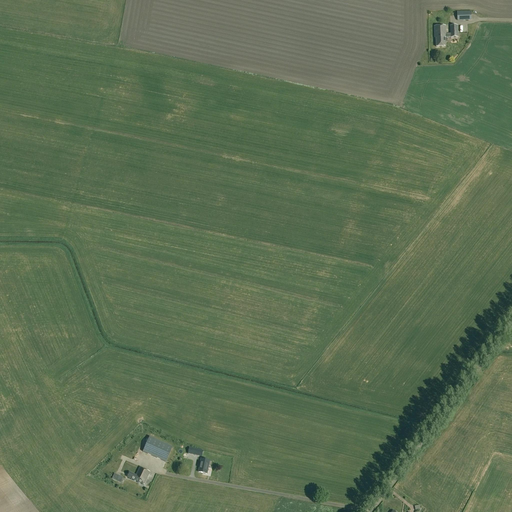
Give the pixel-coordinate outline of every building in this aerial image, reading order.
[(456,12),(457,21),(472,20),(471,11),(456,12)] [(446,35),(446,26),(434,26),(435,38),(436,38),(436,47),(445,47),(445,38),(458,37),(458,26),(450,26),(451,34),(446,35)] [(207,420),(200,414),(197,418),(199,419),(198,420),(204,425),(207,420)] [(173,447),(150,437),(143,452),(166,462),(173,447)] [(202,457),(203,450),(195,449),(194,455),(202,457)] [(199,472),(207,474),(210,461),(202,459),(199,472)] [(150,472),(140,468),(138,473),(136,472),(138,467),(129,463),(124,476),(145,485),(150,472)]
